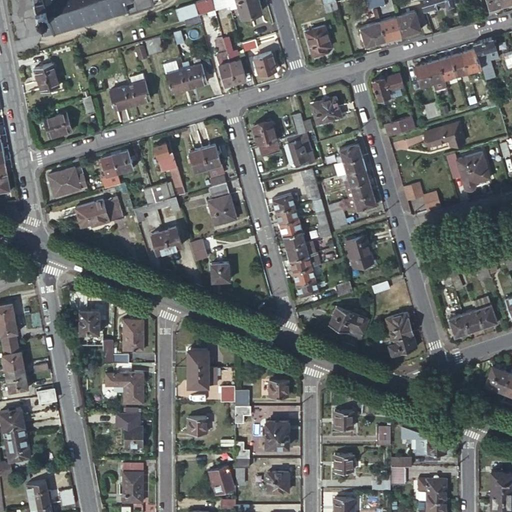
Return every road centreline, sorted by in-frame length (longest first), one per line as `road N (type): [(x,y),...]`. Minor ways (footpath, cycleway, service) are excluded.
road 1 (residential): [(40,246),(91,511)]
road 2 (residential): [(227,102),(288,324),(280,341)]
road 3 (residential): [(171,298),(167,511)]
road 4 (residential): [(25,161),(227,102)]
road 5 (residential): [(352,65),(399,225)]
road 6 (residential): [(352,65),(511,18)]
road 7 (residential): [(319,356),(311,374),(311,511)]
road 8 (secondary): [(171,298),(40,246)]
road 9 (residential): [(0,25),(25,161)]
